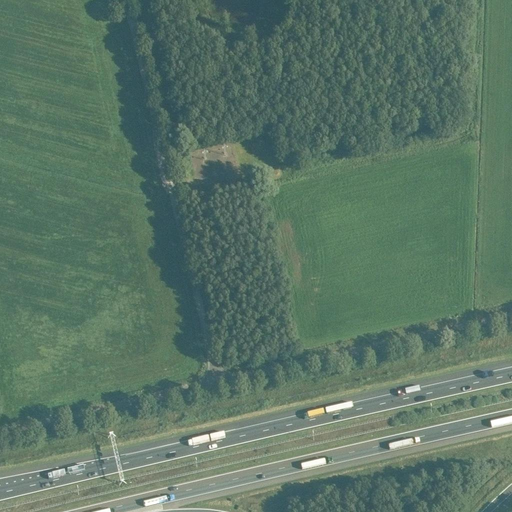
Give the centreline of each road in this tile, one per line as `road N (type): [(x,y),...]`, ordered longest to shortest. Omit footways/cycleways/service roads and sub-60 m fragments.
road 1 (motorway): [(511,375),(0,493)]
road 2 (motorway): [(95,511),(511,416)]
road 3 (unclassified): [(217,381),(126,0)]
road 4 (unclassified): [(217,381),(511,316)]
road 5 (unclassified): [(0,434),(217,381)]
